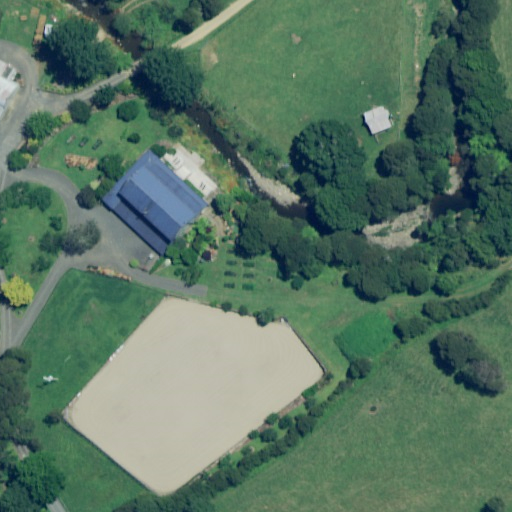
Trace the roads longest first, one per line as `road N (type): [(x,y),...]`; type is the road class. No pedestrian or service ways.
road 1 (track): [(2,177),(0,158),(26,126),(239,0)]
road 2 (unclassified): [(0,182),(23,172),(48,176),(69,192),(77,219),(30,312)]
